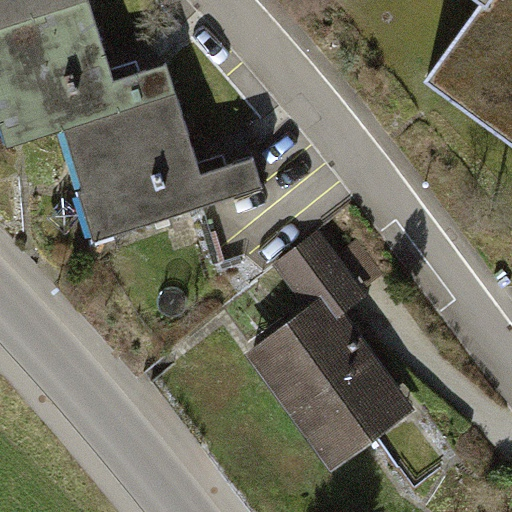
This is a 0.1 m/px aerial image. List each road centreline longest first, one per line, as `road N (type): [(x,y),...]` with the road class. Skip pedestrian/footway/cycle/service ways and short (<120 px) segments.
road 1 (residential): [(222,0),(305,87),(511,362)]
road 2 (tertiary): [(179,511),(0,300)]
